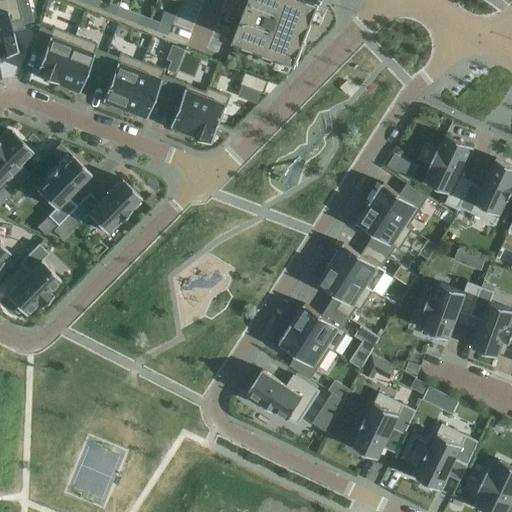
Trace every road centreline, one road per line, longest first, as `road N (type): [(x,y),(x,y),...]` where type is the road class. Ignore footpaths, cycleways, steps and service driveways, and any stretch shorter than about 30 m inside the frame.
road 1 (residential): [(485,35),(411,88),(208,404),(215,420),(398,511)]
road 2 (residential): [(0,335),(30,346),(205,179)]
road 3 (residential): [(205,179),(393,0)]
road 4 (residential): [(205,179),(166,154),(21,98),(0,98)]
